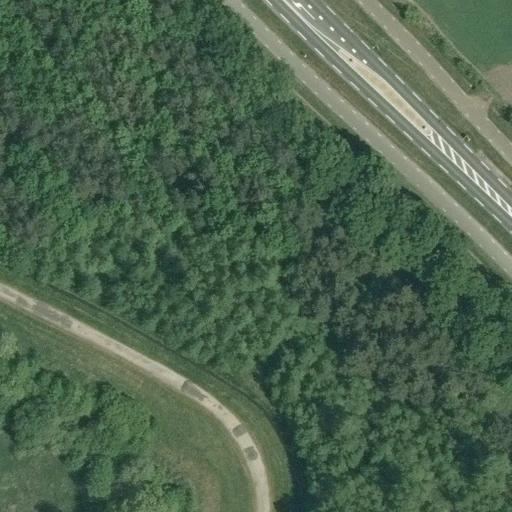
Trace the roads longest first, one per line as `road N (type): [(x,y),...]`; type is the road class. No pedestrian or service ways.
road 1 (unclassified): [(511,280),(226,0)]
road 2 (primary): [(272,0),(511,224)]
road 3 (primary): [(511,202),(305,0)]
road 4 (unclassified): [(511,153),(361,0)]
